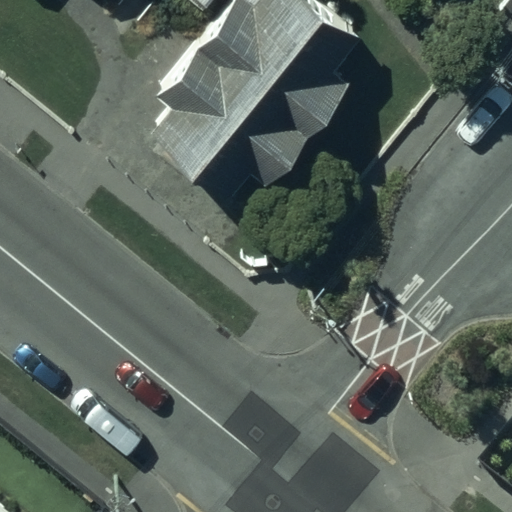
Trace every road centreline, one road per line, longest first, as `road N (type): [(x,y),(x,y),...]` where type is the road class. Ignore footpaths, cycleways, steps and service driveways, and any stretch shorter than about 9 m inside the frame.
road 1 (tertiary): [(0,249),(286,479)]
road 2 (residential): [(286,479),(326,415),(511,200)]
